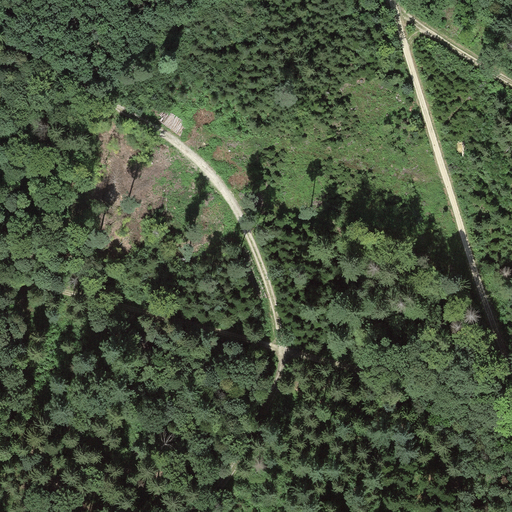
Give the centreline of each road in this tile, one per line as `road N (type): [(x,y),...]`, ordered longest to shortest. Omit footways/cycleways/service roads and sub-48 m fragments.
road 1 (track): [(0,35),(199,161),(229,194),(249,239),(277,350),(266,407),(201,511)]
road 2 (track): [(511,435),(430,387),(336,355),(277,350),(0,277)]
road 3 (track): [(393,0),(511,381)]
road 4 (track): [(511,81),(396,12)]
